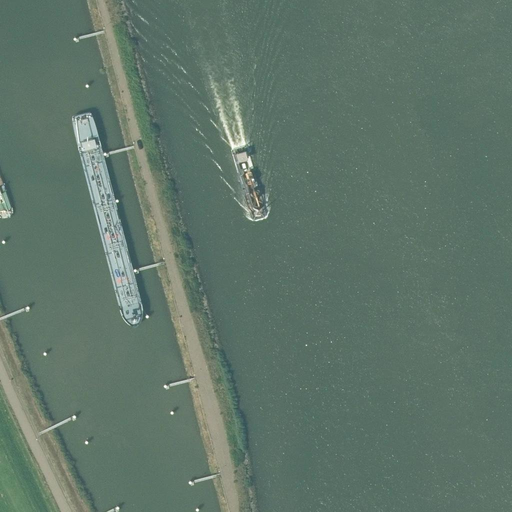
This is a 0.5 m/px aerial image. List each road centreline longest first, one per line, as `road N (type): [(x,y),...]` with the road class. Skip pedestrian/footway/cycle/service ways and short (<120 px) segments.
road 1 (unclassified): [(232,511),(205,376),(103,0)]
road 2 (unclassified): [(0,363),(64,511)]
